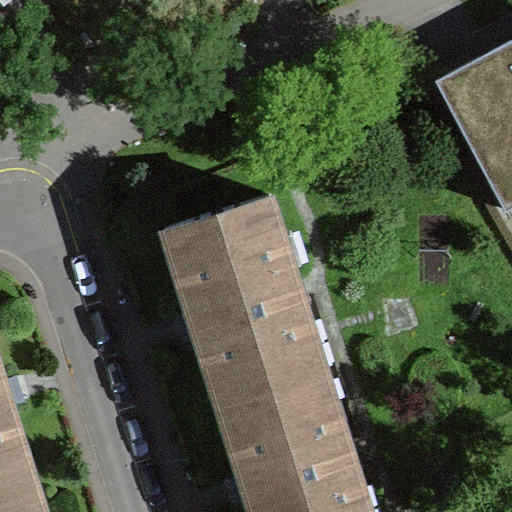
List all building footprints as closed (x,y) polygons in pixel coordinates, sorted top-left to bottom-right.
[(511,36),(435,77),(505,208),(511,204),(511,36)] [(270,193),(165,226),(182,281),(220,402),(312,373),(297,323),(310,318),(309,317),(291,260),(277,261),(270,241),(283,234),(270,193)] [(0,481),(32,471),(0,368),(0,481)] [(233,440),(255,511),(356,511),(348,485),(361,481),(342,419),(328,423),(312,373),(220,402),(233,440)] [(0,511),(45,511),(32,471),(0,481),(0,511)]
